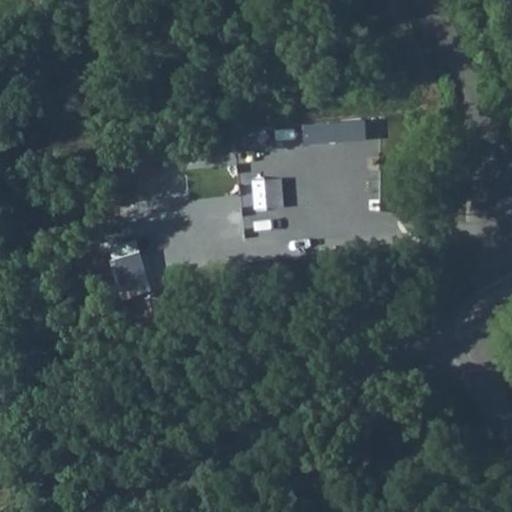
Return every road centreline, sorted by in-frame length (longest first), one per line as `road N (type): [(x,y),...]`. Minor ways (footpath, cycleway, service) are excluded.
road 1 (secondary): [(110,511),(450,323)]
road 2 (unclassified): [(511,224),(467,83),(427,0)]
road 3 (unclassified): [(511,429),(450,323)]
